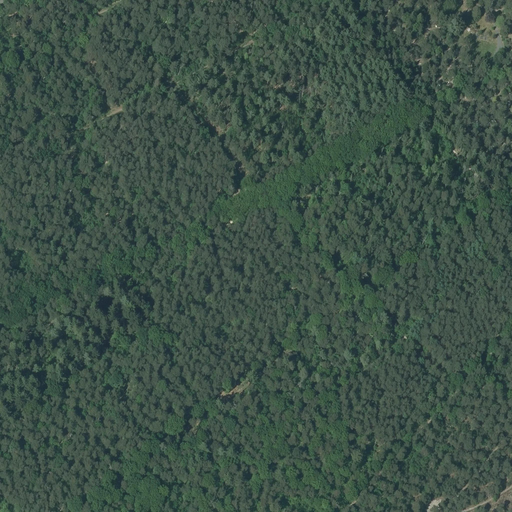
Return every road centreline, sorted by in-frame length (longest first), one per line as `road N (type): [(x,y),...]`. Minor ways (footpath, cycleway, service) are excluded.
road 1 (unknown): [(140,0),(144,27),(173,63),(172,80),(228,144),(256,192),(25,317),(0,344)]
road 2 (track): [(112,0),(115,19),(264,202),(451,392)]
road 3 (track): [(417,104),(268,186),(249,184),(31,303),(25,317)]
road 4 (track): [(66,511),(353,293)]
road 5 (track): [(323,0),(106,119),(51,140),(0,139)]
road 6 (track): [(511,329),(342,511)]
road 7 (unknown): [(96,511),(39,398),(0,364)]
road 8 (track): [(0,129),(29,66),(112,0)]
road 9 (track): [(492,187),(353,293)]
road 10 (track): [(348,0),(427,113)]
